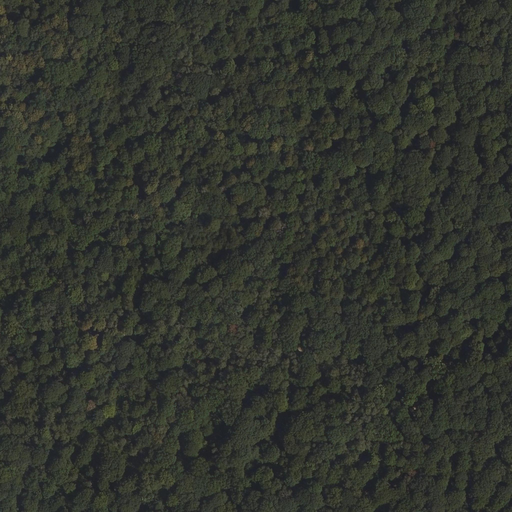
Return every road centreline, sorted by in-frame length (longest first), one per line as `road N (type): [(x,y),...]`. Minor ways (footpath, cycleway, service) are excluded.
road 1 (track): [(479,0),(173,334),(104,328)]
road 2 (track): [(173,334),(455,363)]
road 3 (track): [(316,511),(511,310)]
road 4 (track): [(142,0),(0,154)]
